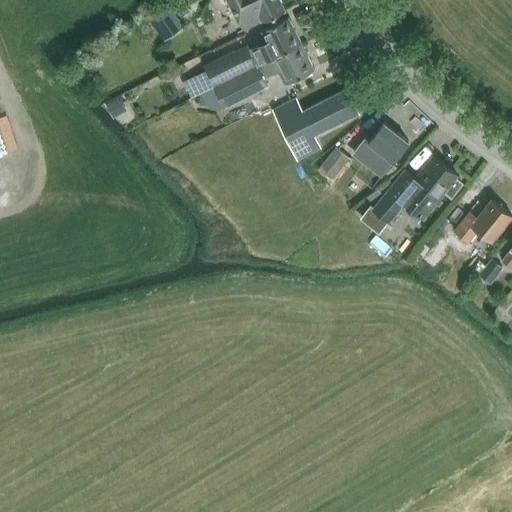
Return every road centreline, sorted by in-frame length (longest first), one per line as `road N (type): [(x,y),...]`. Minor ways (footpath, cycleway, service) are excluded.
road 1 (unclassified): [(511,159),(429,95),(356,0)]
road 2 (track): [(0,75),(34,169),(27,195),(0,212)]
